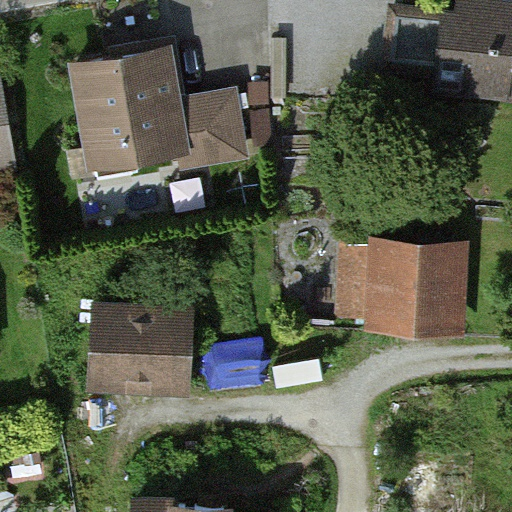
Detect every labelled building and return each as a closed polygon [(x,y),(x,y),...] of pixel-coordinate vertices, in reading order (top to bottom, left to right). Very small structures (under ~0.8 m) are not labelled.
[(511,3),(488,0),(457,0),(445,83),(511,93),(511,3)] [(179,51),(81,63),(92,159),(184,149),(186,164),(244,157),(236,94),(185,100),(179,51)] [(0,89),(0,176),(10,175),(0,89)] [(465,332),(468,245),(379,241),(376,329),(465,332)] [(197,311),(103,306),(99,382),(193,387),(197,311)]
